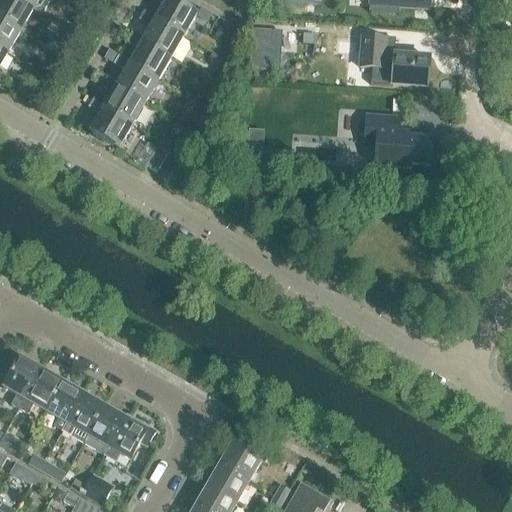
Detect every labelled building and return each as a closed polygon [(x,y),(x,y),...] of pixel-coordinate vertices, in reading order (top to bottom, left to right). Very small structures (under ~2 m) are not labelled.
[(0,0),(2,1),(0,3),(0,21),(20,33),(33,11),(13,0),(0,0)] [(13,0),(33,11),(42,17),(51,0),(13,0)] [(155,19),(153,21),(182,38),(194,16),(170,2),(170,0),(152,0),(162,5),(155,19)] [(368,0),(368,13),(397,15),(397,9),(428,12),(429,0),(368,0)] [(88,6),(80,2),(78,6),(85,11),(88,6)] [(142,40),(140,43),(169,60),(182,38),(153,21),(155,19),(143,12),(138,21),(149,27),(142,40)] [(0,51),(7,55),(20,33),(0,21),(0,51)] [(67,24),(64,28),(71,33),(74,29),(67,24)] [(252,31),(249,72),(278,74),(280,33),(252,31)] [(53,34),(46,46),(58,54),(66,41),(53,34)] [(142,40),(131,34),(126,43),(137,50),(129,63),(128,66),(157,83),(169,60),(140,43),(142,40)] [(314,35),(303,34),(302,45),(313,46),(314,35)] [(360,41),(358,70),(391,72),(390,88),(426,91),(428,62),(382,59),(383,42),(360,41)] [(144,105),(157,83),(128,66),(129,63),(118,57),(113,66),(124,72),(117,85),(115,87),(144,105)] [(493,68),(504,71),(506,62),(495,60),(493,68)] [(132,127),(144,105),(115,87),(117,85),(105,79),(100,88),(112,94),(104,108),(102,110),(132,127)] [(185,99),(196,105),(202,96),(190,89),(185,99)] [(93,101),(87,111),(98,117),(89,134),(119,151),(132,127),(102,110),(104,108),(93,101)] [(400,115),(401,102),(392,102),(391,115),(400,115)] [(399,121),(367,118),(365,148),(376,149),(374,168),(410,171),(410,166),(429,168),(431,142),(409,141),(409,136),(398,136),(399,121)] [(242,152),(241,167),(258,168),(258,160),(260,160),(262,140),(260,140),(260,132),(248,131),(247,152),(242,152)] [(164,145),(170,149),(173,143),(167,140),(164,145)] [(146,168),(157,174),(170,150),(160,144),(155,151),(146,168)] [(19,360),(2,389),(16,398),(11,406),(18,411),(41,373),(19,360)] [(41,373),(18,411),(28,416),(33,408),(44,414),(62,384),(41,373)] [(65,426),(83,396),(62,384),(44,414),(57,421),(53,428),(61,433),(65,426)] [(65,426),(61,433),(82,445),(104,408),(83,396),(65,426)] [(104,408),(82,445),(103,457),(125,420),(104,408)] [(125,420),(103,457),(112,462),(116,455),(130,463),(141,444),(148,448),(156,432),(135,421),(133,424),(125,420)] [(0,443),(0,450),(9,455),(10,456),(18,443),(5,436),(4,437),(0,443)] [(219,466),(258,488),(263,480),(253,475),(261,461),(231,444),(219,466)] [(39,473),(45,463),(33,457),(28,466),(39,473)] [(56,470),(45,463),(39,473),(50,479),(56,470)] [(207,487),(237,504),(244,492),(247,494),(252,486),(257,489),(258,488),(219,466),(207,487)] [(31,485),(37,476),(26,470),(21,479),(31,485)] [(69,482),(73,475),(68,472),(64,479),(69,482)] [(49,483),(37,476),(31,485),(43,492),(49,483)] [(70,490),(80,496),(85,487),(75,481),(70,490)] [(86,488),(85,487),(80,496),(102,508),(110,494),(90,482),(86,488)] [(294,497),(316,510),(319,511),(323,511),(326,508),(329,510),(333,504),(301,485),(294,497)] [(195,508),(202,511),(232,511),(237,504),(207,487),(195,508)] [(290,492),(289,492),(280,487),(274,497),(284,503),(290,492)] [(62,503),(73,510),(78,500),(67,494),(62,503)] [(278,511),(284,503),(274,497),(267,509),(271,511),(278,511)] [(297,511),(314,511),(316,510),(294,497),(288,507),(297,511)] [(79,501),(78,500),(73,510),(72,511),(96,511),(78,502),(79,501)]
